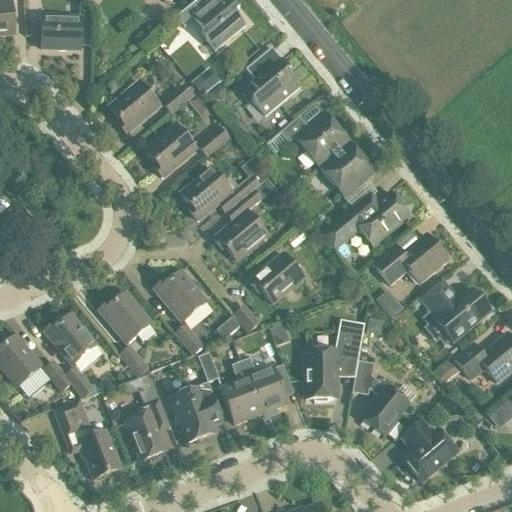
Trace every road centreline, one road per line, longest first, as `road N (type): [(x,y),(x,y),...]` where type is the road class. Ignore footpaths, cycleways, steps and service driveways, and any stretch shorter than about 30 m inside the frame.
road 1 (unclassified): [(285,0),(511,275)]
road 2 (residential): [(0,298),(98,261),(114,247),(119,216),(114,180),(34,92),(0,85)]
road 3 (residential): [(162,511),(279,465),(334,473),(374,511)]
